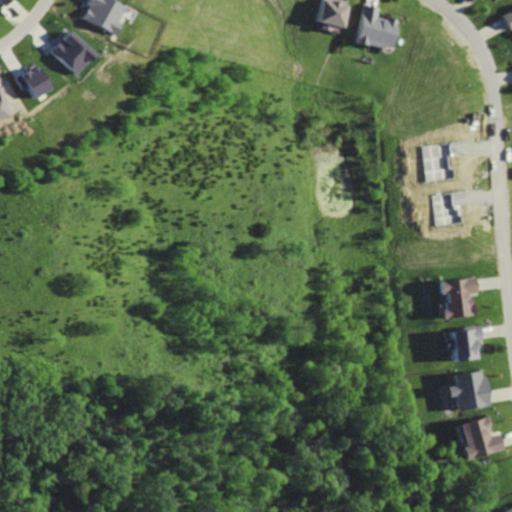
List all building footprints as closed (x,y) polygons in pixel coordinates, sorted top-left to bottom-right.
[(125,8),(107,0),(86,0),(85,4),(88,6),(82,20),(113,34),(125,8)] [(336,0),(317,0),(313,17),(320,19),(318,25),(338,30),(345,2),(336,0)] [(395,22),(389,48),(352,39),(360,8),(373,11),(371,18),(382,21),(383,18),(395,22)] [(511,11),(498,18),(504,29),(511,25),(511,29),(510,31),(511,35),(511,11)] [(76,76),(94,56),(68,31),(49,51),(76,76)] [(473,279),(475,292),(466,293),(469,314),(437,318),(437,311),(441,311),(440,303),(443,303),(442,294),(436,295),(435,283),(473,279)] [(478,328),(479,340),(469,341),(470,349),(474,348),(475,359),(448,362),(447,350),(442,351),(441,342),(446,342),(445,332),(478,328)] [(450,374),(451,385),(447,386),(448,393),(454,393),(455,405),(485,402),(482,371),(450,374)] [(459,423),(467,457),(501,448),(497,434),(486,437),(481,417),(459,423)]
